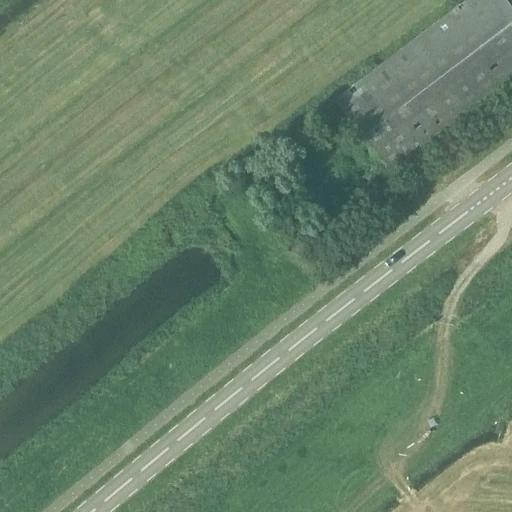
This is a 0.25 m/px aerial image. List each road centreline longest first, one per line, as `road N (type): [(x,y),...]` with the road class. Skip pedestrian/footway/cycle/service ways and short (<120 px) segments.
road 1 (secondary): [(101,511),(511,182)]
road 2 (track): [(450,366),(447,325),(502,240),(506,217),(496,194)]
road 3 (track): [(418,511),(399,471),(438,431),(450,366)]
